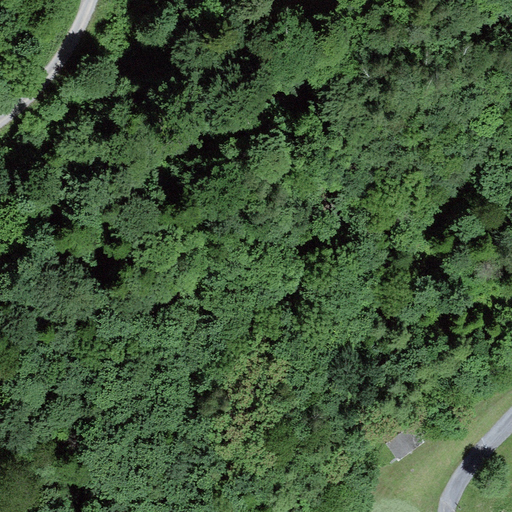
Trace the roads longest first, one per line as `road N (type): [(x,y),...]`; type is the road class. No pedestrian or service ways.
road 1 (track): [(94,0),(56,78),(0,131)]
road 2 (track): [(511,393),(402,472)]
